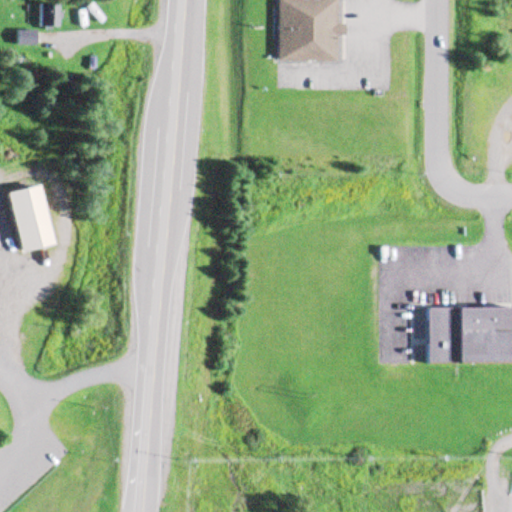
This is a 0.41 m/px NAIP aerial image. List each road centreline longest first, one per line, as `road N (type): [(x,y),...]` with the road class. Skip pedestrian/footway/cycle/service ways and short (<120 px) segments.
road 1 (primary): [(135,511),(178,0)]
road 2 (residential): [(511,193),(454,186),(435,168),(432,0)]
